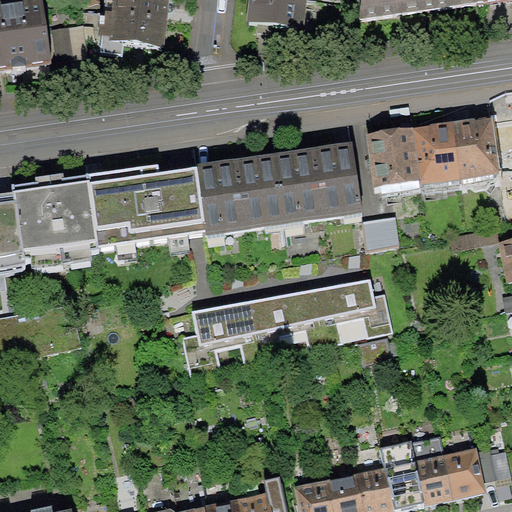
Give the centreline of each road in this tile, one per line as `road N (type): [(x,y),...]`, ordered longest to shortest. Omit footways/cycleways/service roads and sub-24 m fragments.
road 1 (tertiary): [(210,113),(511,67)]
road 2 (tertiary): [(0,140),(210,113)]
